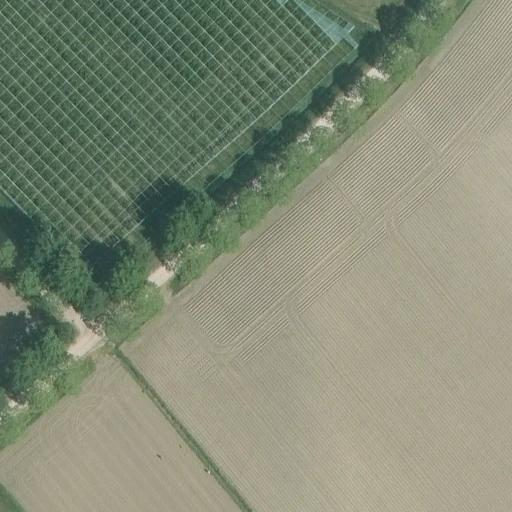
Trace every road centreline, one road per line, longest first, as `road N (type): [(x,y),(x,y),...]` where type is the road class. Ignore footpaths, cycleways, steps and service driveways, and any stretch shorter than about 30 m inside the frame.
road 1 (track): [(440,0),(365,87),(90,338)]
road 2 (track): [(90,338),(0,242)]
road 3 (track): [(90,338),(0,418)]
